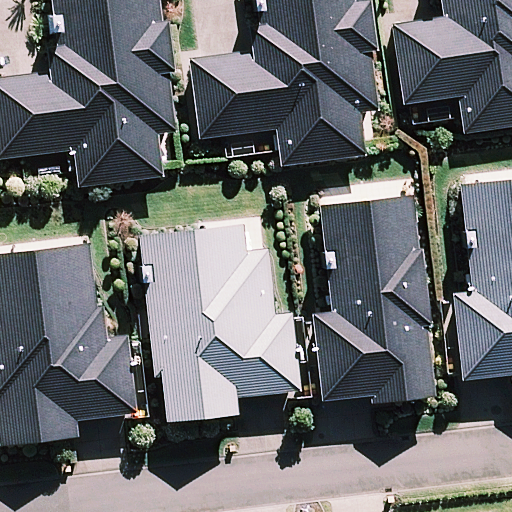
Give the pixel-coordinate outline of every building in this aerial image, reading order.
[(176,135),(160,0),(49,0),(58,72),(0,78),(0,148),(1,159),(72,150),(76,183),(155,174),(151,138),(176,135)] [(374,113),(360,0),(250,0),(256,50),(190,58),(199,137),(270,129),(274,161),(353,152),(349,116),(374,113)] [(511,0),(443,0),(446,18),(396,25),(407,101),(458,94),(463,131),(511,124),(511,0)] [(511,388),(511,181),(465,186),(474,281),(458,283),(469,392),(511,388)] [(433,398),(406,191),(316,203),(331,315),(308,318),(319,400),(365,394),(366,406),(433,398)] [(197,238),(146,244),(166,417),(215,411),(212,384),(272,377),(258,262),(201,268),(197,238)] [(88,245),(0,254),(0,443),(72,435),(70,414),(132,407),(124,338),(99,341),(88,245)]
